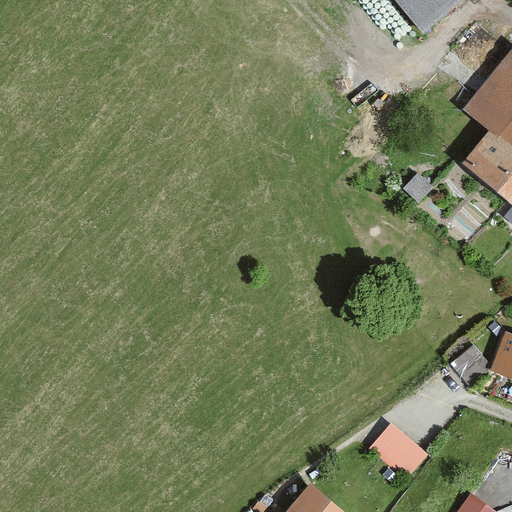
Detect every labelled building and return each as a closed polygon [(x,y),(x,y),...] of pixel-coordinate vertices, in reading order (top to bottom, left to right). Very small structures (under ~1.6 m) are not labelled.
[(460,0),(393,0),(420,32),(460,0)] [(473,166),(511,198),(511,64),(472,111),(500,134),(473,166)] [(511,373),(511,349),(502,369),(511,373)] [(370,444),(412,475),(431,450),(389,418),(370,444)] [(341,511),(313,487),(290,511),(341,511)] [(492,511),(474,499),(464,511),(492,511)]
